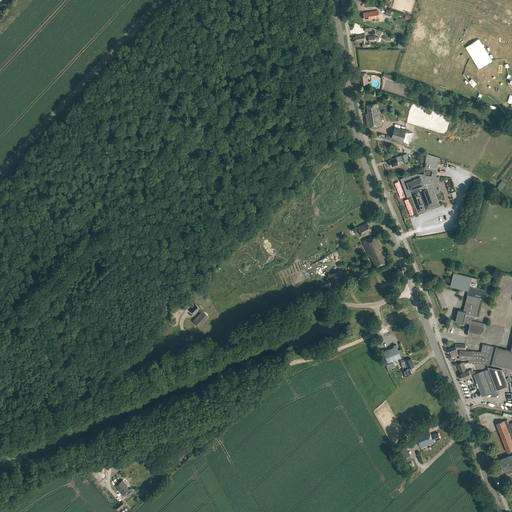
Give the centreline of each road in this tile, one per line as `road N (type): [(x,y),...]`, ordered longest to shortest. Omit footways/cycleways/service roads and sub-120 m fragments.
road 1 (unclassified): [(0,439),(310,306),(375,304)]
road 2 (track): [(372,335),(269,368),(0,483)]
road 3 (track): [(80,250),(314,0)]
road 4 (tertiary): [(412,291),(356,134),(334,0)]
road 5 (tertiary): [(500,511),(412,291)]
